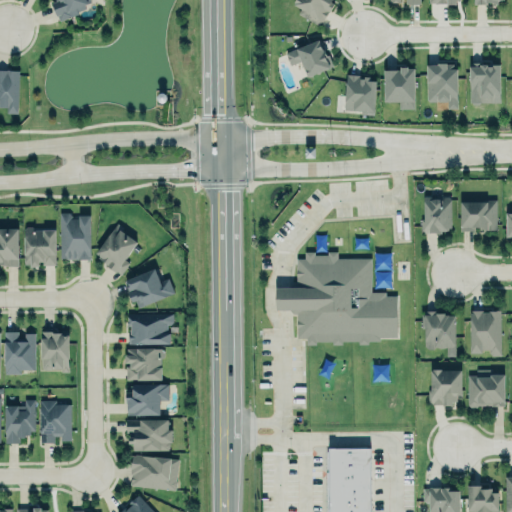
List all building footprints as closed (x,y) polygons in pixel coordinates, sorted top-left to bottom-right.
[(55,0),(51,2),(56,15),(57,15),(59,20),(78,13),(77,10),(85,7),(84,4),(91,1),(90,0),(55,0)] [(294,0),(330,0),(333,3),(330,9),(328,9),(319,25),(298,12),(301,7),(293,2),(294,0)] [(285,52),(318,38),(322,48),(323,47),(326,55),(327,54),(331,64),(310,73),(309,75),(306,74),(305,73),(305,71),(305,70),(294,74),(285,52)] [(468,61),(468,102),(500,102),(499,63),(493,63),(493,65),(488,65),(488,61),(468,61)] [(425,63),(426,101),(446,101),(446,109),(457,108),(456,63),(425,63)] [(384,69),(384,100),(414,100),(414,67),(407,67),(407,65),(400,65),(400,69),(384,69)] [(0,69),(6,69),(6,68),(9,68),(9,69),(18,70),(17,113),(6,112),(6,106),(0,105),(0,69)] [(346,73),(343,108),(373,110),(375,80),(370,80),(370,76),(364,75),(364,78),(361,78),(361,76),(359,76),(359,74),(346,73)] [(423,195),(423,232),(450,232),(450,195),(423,195)] [(459,201),(460,230),(496,230),(496,200),(459,201)] [(59,212),(69,212),(72,215),(87,214),(89,215),(91,217),(91,219),(90,221),(90,258),(58,258),(59,212)] [(24,228),(24,262),(31,262),(31,266),(39,266),(39,261),(42,261),(42,265),(55,264),(55,229),(35,229),(32,226),(27,225),(24,228)] [(121,273),(129,262),(125,259),(137,240),(114,225),(94,255),(121,273)] [(0,264),(5,264),(5,266),(18,265),(18,227),(0,227),(0,264)] [(295,258),(295,338),(395,334),(395,297),(370,296),(370,255),(295,258)] [(124,280),(154,267),(160,280),(168,277),(174,292),(138,307),(135,300),(132,301),(128,291),(129,291),(124,280)] [(469,308),(501,308),(501,355),(491,355),(488,352),(488,349),(481,349),(481,351),(470,352),(469,308)] [(125,311),(174,311),(174,319),(179,319),(179,326),(168,326),(168,330),(172,330),(172,344),(126,344),(126,328),(128,328),(128,326),(125,326),(125,311)] [(455,312),(424,312),(423,348),(446,348),(446,355),(454,355),(455,312)] [(40,329),(55,329),(55,331),(69,331),(70,372),(59,372),(59,369),(40,370),(39,336),(40,336),(40,329)] [(4,330),(18,330),(18,340),(24,340),(24,332),(34,332),(34,369),(20,369),(20,373),(4,373),(4,330)] [(127,347),(161,347),(164,349),(164,355),(162,357),(161,357),(161,366),(161,379),(137,379),(137,378),(126,378),(126,365),(129,365),(129,362),(125,362),(125,354),(127,354),(127,347)] [(465,371),(465,408),(504,406),(505,397),(505,369),(489,365),(473,365),(465,371)] [(461,394),(461,368),(429,369),(430,405),(454,404),(454,394),(461,394)] [(159,414),(159,400),(168,400),(168,383),(131,384),(131,391),(125,391),(126,414),(159,414)] [(5,442),(19,442),(19,436),(23,436),(25,436),(25,434),(30,434),(30,430),(34,430),(34,415),(35,415),(35,409),(34,409),(34,398),(24,398),(24,404),(18,405),(18,404),(5,404),(5,431),(5,442)] [(40,400),(55,400),(55,403),(70,403),(70,440),(60,440),(60,435),(54,435),(54,442),(40,442),(40,400)] [(125,418),(168,418),(168,428),(172,428),(172,442),(169,442),(169,447),(167,449),(161,449),(161,450),(133,450),(133,443),(129,443),(129,432),(125,432),(125,418)] [(323,453),(324,511),(364,511),(364,452),(323,453)] [(131,454),(128,484),(149,488),(176,490),(177,474),(178,458),(157,456),(131,454)] [(466,511),(466,484),(480,484),(480,488),(491,488),(491,492),(498,491),(498,511),(466,511)] [(450,487),(450,490),(458,490),(458,511),(428,511),(428,501),(423,501),(423,487),(450,487)] [(119,511),(125,506),(128,508),(131,504),(129,502),(138,494),(155,511),(119,511)]
